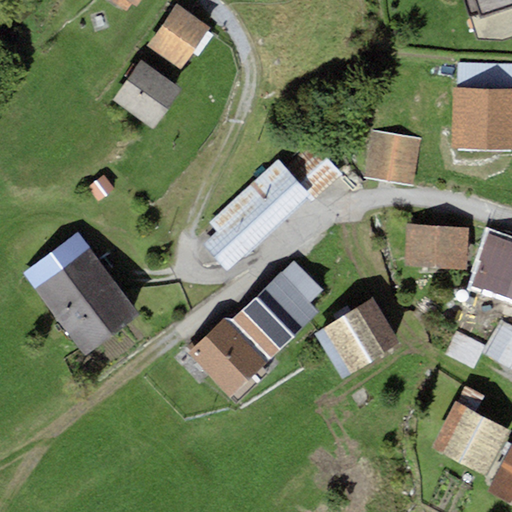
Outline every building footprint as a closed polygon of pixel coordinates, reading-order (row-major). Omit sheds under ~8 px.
[(140,0),(110,0),(125,10),(132,1),(137,5),(140,0)] [(511,0),(475,0),(481,17),(471,19),(479,41),(503,42),(511,38),(511,0)] [(209,28),(176,5),(148,46),(181,68),(209,28)] [(181,87),(140,60),(113,100),(154,127),(181,87)] [(511,63),(459,63),(458,87),(511,87),(511,63)] [(511,87),(458,87),(455,87),(454,148),(511,149),(511,87)] [(421,139),(372,131),(364,177),(414,185),(421,139)] [(216,232),(203,244),(227,270),(307,196),(311,201),(342,173),(311,140),(285,165),(278,158),(208,223),(216,232)] [(104,175),(88,188),(99,201),(115,189),(104,175)] [(469,228),(407,224),(404,266),(466,270),(469,228)] [(78,232),(23,274),(85,356),(140,314),(78,232)] [(511,244),(487,236),(471,285),(511,298),(511,244)] [(295,259),(239,311),(277,351),(320,311),(312,302),(324,290),(295,259)] [(373,298),(314,334),(342,378),(400,342),(373,298)] [(277,351),(239,311),(232,318),(225,317),(266,361),(277,351)] [(225,317),(188,352),(229,396),(266,361),(225,317)] [(511,363),(511,335),(499,328),(483,357),(508,371),(511,363)] [(480,347),(458,336),(445,360),(467,372),(480,347)] [(458,402),(456,401),(431,448),(488,477),(511,431),(511,430),(476,411),(484,396),(466,387),(458,402)] [(511,445),(487,491),(511,504),(511,445)]
